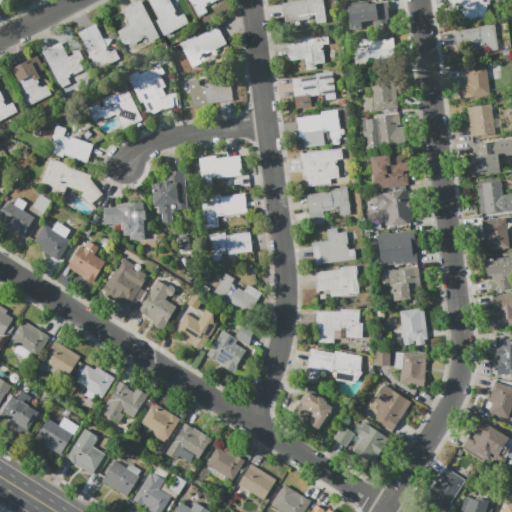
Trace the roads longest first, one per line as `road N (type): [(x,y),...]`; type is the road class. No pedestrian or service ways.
road 1 (residential): [(381,511),(461,366),(417,0)]
road 2 (residential): [(0,267),(248,417),(383,510)]
road 3 (residential): [(248,417),(283,335),(288,259),(251,0)]
road 4 (residential): [(126,163),(158,142),(269,122)]
